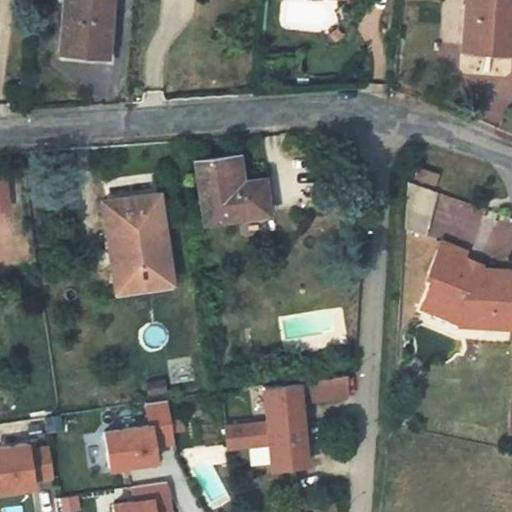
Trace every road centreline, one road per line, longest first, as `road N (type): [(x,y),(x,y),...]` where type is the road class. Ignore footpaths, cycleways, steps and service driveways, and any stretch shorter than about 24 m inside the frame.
road 1 (residential): [(381,113),(357,511)]
road 2 (residential): [(0,139),(381,113)]
road 3 (residential): [(381,113),(511,159)]
